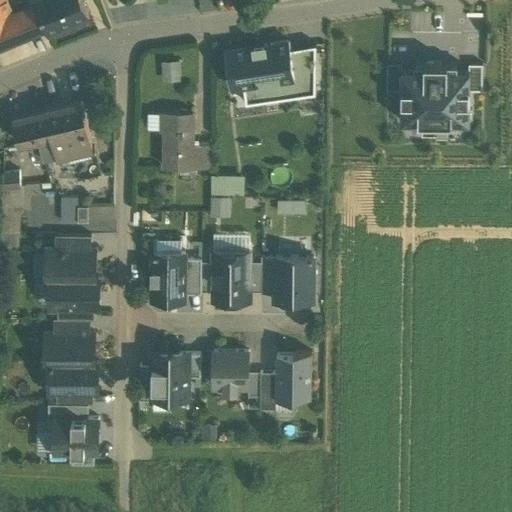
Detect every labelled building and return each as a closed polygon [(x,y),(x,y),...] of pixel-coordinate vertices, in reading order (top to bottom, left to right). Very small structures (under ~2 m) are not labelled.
[(0,0),(0,46),(24,36),(13,10),(9,0),(0,0)] [(37,0),(13,10),(24,36),(48,27),(37,0)] [(37,0),(48,27),(49,28),(90,12),(84,0),(37,0)] [(290,40),(265,44),(265,43),(225,49),(227,62),(228,62),(231,86),(259,82),(262,100),(297,95),(291,47),(290,40)] [(316,43),(291,47),(297,95),(316,92),(316,43)] [(163,62),(164,80),(181,79),(180,61),(163,62)] [(402,63),(389,63),(388,88),(402,88),(402,68),(402,63)] [(415,68),(402,68),(402,88),(402,120),(470,121),(470,90),(470,70),(457,69),(457,63),(415,63),(415,68)] [(483,63),(470,63),(470,70),(470,90),(482,90),(483,63)] [(81,100),(46,108),(53,136),(57,154),(92,146),(81,100)] [(46,109),(15,116),(21,143),(41,139),(53,136),(46,109)] [(194,110),(162,110),(162,129),(165,129),(165,166),(211,167),(211,143),(198,143),(198,148),(193,148),(194,110)] [(57,154),(53,136),(41,139),(45,157),(57,154)] [(20,170),(3,172),(2,187),(21,185),(20,170)] [(213,174),(212,194),(245,194),(245,175),(213,174)] [(231,196),(213,196),(213,216),(231,216),(231,196)] [(78,197),(62,197),(61,221),(78,221),(78,205),(78,197)] [(279,199),(278,212),(306,213),(307,200),(279,199)] [(88,206),(78,205),(78,221),(88,221),(88,206)] [(19,210),(2,209),(2,233),(19,233),(19,210)] [(92,234),(56,234),(55,246),(91,246),(92,234)] [(55,246),(47,246),(47,277),(51,277),(51,276),(95,276),(95,275),(95,246),(91,246),(55,246)] [(250,298),(250,290),(250,260),(250,251),(214,250),(214,260),(214,290),(214,299),(250,298)] [(185,293),(185,256),(185,251),(154,251),(153,298),(185,298),(185,293)] [(274,291),(276,291),(277,255),(262,255),(262,260),(262,291),(274,291)] [(277,255),(276,291),(274,291),(274,299),(313,299),(314,255),(277,255)] [(202,290),(202,260),(202,257),(185,256),(185,293),(202,293),(202,290)] [(214,290),(214,260),(202,260),(202,290),(214,290)] [(250,290),(262,291),(262,260),(250,260),(250,290)] [(95,276),(51,276),(51,277),(51,306),(59,306),(95,307),(99,307),(99,275),(95,275),(95,276)] [(95,307),(59,306),(58,318),(90,319),(94,319),(95,307)] [(90,319),(58,318),(54,318),(54,330),(90,331),(90,319)] [(54,330),(46,330),(46,361),(50,361),(50,360),(94,361),(94,360),(94,331),(90,331),(54,330)] [(152,350),(152,364),(152,394),(154,394),(171,394),(171,397),(189,398),(189,376),(201,376),(201,353),(173,353),(173,350),(152,350)] [(249,351),(214,350),(214,385),(225,386),(225,392),(237,392),(237,386),(249,386),(249,372),(249,351)] [(277,354),(276,371),(276,398),(295,399),(295,396),(312,396),(312,352),(294,351),(294,354),(277,354)] [(94,361),(50,360),(50,361),(50,390),(58,391),(93,391),(97,391),(98,360),(94,360),(94,361)] [(152,364),(140,364),(140,400),(154,400),(154,394),(152,394),(152,364)] [(276,371),(260,372),(260,407),(276,408),(276,398),(276,371)] [(260,372),(249,372),(249,386),(249,408),(260,407),(260,372)] [(93,391),(58,391),(58,402),(89,403),(93,403),(93,391)] [(89,416),(89,403),(58,402),(48,402),(48,418),(55,419),(55,417),(84,418),(85,416),(89,416)] [(89,416),(85,416),(84,418),(55,417),(55,419),(54,451),(72,451),(72,463),(94,463),(95,451),(97,452),(97,433),(99,433),(99,416),(89,416)]
